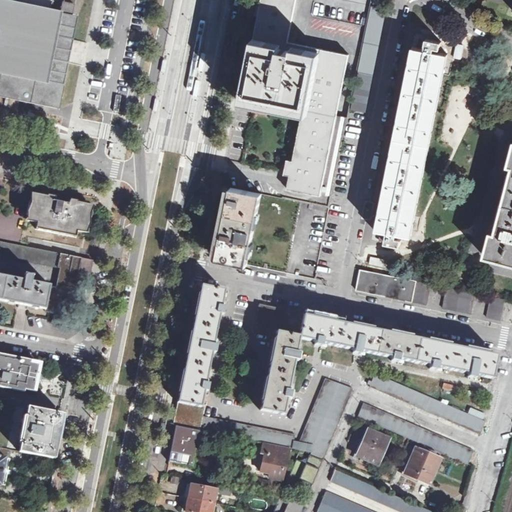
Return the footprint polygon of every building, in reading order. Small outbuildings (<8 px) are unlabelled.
[(0,0),(0,95),(59,108),(64,85),(48,82),(63,13),(61,12),(15,3),(0,0)] [(254,0),(247,35),(282,42),(290,0),(254,0)] [(61,12),(63,13),(73,15),(75,4),(63,2),(61,12)] [(387,8),(372,5),(351,109),(366,112),(387,8)] [(48,82),(64,85),(70,53),(78,16),(73,15),(63,13),(48,82)] [(282,42),(247,35),(237,83),(234,95),(238,96),(254,100),(297,109),(302,110),(315,49),(282,42)] [(430,145),(448,54),(444,53),(433,51),(433,47),(440,48),(441,41),(419,37),(417,47),(413,47),(394,138),(430,145)] [(74,40),(72,50),(85,52),(87,42),(74,40)] [(433,47),(433,51),(444,53),(446,42),(441,41),(440,48),(433,47)] [(454,57),(460,58),(462,46),(456,45),(454,57)] [(344,54),(315,49),(302,110),(297,109),(288,158),(281,156),(278,170),(287,172),(284,188),(318,194),(344,54)] [(411,236),(430,145),(394,138),(376,229),(382,230),(380,241),(401,245),(402,238),(395,237),(396,233),(403,235),(411,236)] [(511,262),(511,151),(506,172),(511,174),(497,225),(493,224),(485,256),(511,262)] [(260,193),(232,187),(224,229),(220,249),(248,254),(260,193)] [(37,197),(32,217),(40,219),(38,227),(77,235),(80,226),(85,227),(90,207),(37,197)] [(89,275),(92,260),(0,241),(0,254),(61,267),(57,287),(32,282),(34,275),(27,274),(26,280),(0,275),(0,300),(20,304),(26,305),(46,309),(45,311),(70,316),(78,273),(89,275)] [(385,260),(370,257),(368,265),(383,268),(385,260)] [(360,269),(356,290),(412,302),(417,280),(360,269)] [(412,302),(427,305),(431,283),(417,280),(412,302)] [(201,286),(178,402),(180,403),(201,406),(204,390),(207,391),(207,388),(208,384),(206,384),(212,352),(215,353),(215,349),(216,346),(213,345),(219,314),(222,314),(223,311),(224,308),(221,307),(224,291),(201,286)] [(471,314),(475,293),(447,287),(443,308),(471,314)] [(505,299),(491,296),(487,317),(501,320),(505,299)] [(277,334),(299,338),(305,316),(305,314),(260,305),(255,330),(277,334)] [(305,316),(299,338),(316,341),(315,344),(322,346),(322,343),(354,349),(353,352),(357,353),(360,354),(361,351),(392,357),(392,360),(398,362),(399,359),(431,365),(430,368),(437,370),(437,367),(469,373),(468,376),(475,378),(475,375),(492,378),(497,356),(485,353),(447,345),(410,338),(369,329),(333,321),(305,316)] [(299,338),(277,334),(273,354),(264,392),(261,410),(283,414),(287,398),(290,398),(291,392),(288,391),(295,359),(298,360),(299,357),(299,354),(296,353),(299,338)] [(26,390),(34,391),(39,364),(30,363),(31,360),(0,354),(0,386),(26,392),(26,390)] [(369,387),(480,434),(486,421),(375,373),(372,381),(369,380),(367,384),(370,385),(369,387)] [(202,416),(200,430),(263,443),(290,448),(312,452),(310,455),(323,460),(353,388),(325,378),(299,442),(294,441),(295,435),(202,416)] [(176,426),(197,430),(200,430),(202,416),(204,408),(204,407),(201,406),(180,403),(175,425),(176,426)] [(468,464),(474,450),(363,403),(358,417),(468,464)] [(20,452),(52,459),(61,414),(29,408),(27,416),(25,416),(20,443),(22,443),(20,452)] [(176,426),(169,461),(190,465),(197,430),(176,426)] [(390,439),(369,430),(358,456),(378,465),(390,439)] [(290,448),(263,443),(261,453),(265,454),(260,472),(270,474),(269,477),(282,481),(290,448)] [(0,487),(2,488),(8,457),(11,457),(12,450),(0,447),(0,487)] [(416,448),(405,473),(430,483),(441,458),(416,448)] [(309,490),(321,461),(308,455),(304,464),(296,461),(288,481),(309,490)] [(435,511),(335,470),(330,481),(402,511),(435,511)] [(269,477),(268,484),(280,488),(282,481),(269,477)] [(189,498),(215,503),(217,493),(218,490),(191,485),(189,498)] [(233,488),(219,485),(218,490),(217,493),(231,496),(233,488)] [(372,511),(326,492),(316,511),(372,511)] [(279,495),(272,511),(299,511),(303,504),(279,495)] [(189,498),(187,511),(213,511),(215,503),(189,498)] [(39,501),(38,509),(46,511),(48,503),(39,501)]
